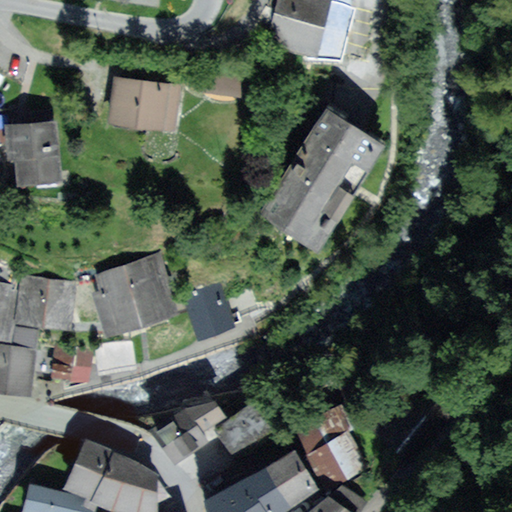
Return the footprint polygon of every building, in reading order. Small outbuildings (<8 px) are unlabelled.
[(337,0),(285,0),(274,50),(324,61),(337,0)] [(204,95),(237,99),(239,78),(206,74),(204,95)] [(189,87),(121,80),(116,124),(184,132),(189,87)] [(330,248),(391,145),(332,111),(271,214),(330,248)] [(71,184),(63,122),(14,129),(22,190),(71,184)] [(0,186),(13,160),(0,153),(0,186)] [(189,311),(168,256),(98,282),(118,337),(189,311)] [(78,327),(81,283),(23,279),(20,324),(78,327)] [(9,327),(17,288),(0,284),(0,341),(33,348),(36,332),(9,327)] [(237,298),(202,309),(216,336),(247,315),(237,298)] [(159,329),(120,342),(126,366),(167,353),(159,329)] [(94,378),(94,345),(55,344),(54,377),(94,378)] [(35,352),(0,348),(0,385),(31,389),(35,352)] [(402,442),(428,404),(403,387),(377,426),(402,442)] [(213,404),(162,436),(190,480),(266,433),(247,404),(222,419),(213,404)] [(333,410),(295,431),(323,480),(361,459),(333,410)] [(152,511),(154,472),(88,438),(65,489),(106,504),(147,511),(152,511)] [(298,448),(205,503),(210,511),(299,511),(326,496),(298,448)] [(26,511),(90,511),(93,500),(30,487),(25,511),(26,511)] [(347,511),(328,498),(312,511),(347,511)]
